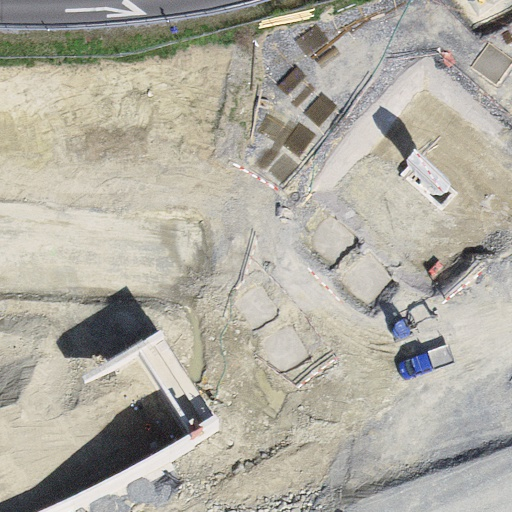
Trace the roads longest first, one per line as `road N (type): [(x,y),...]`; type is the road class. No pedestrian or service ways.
road 1 (primary): [(511,266),(201,260),(0,240)]
road 2 (primary): [(178,377),(292,299),(432,176),(511,72)]
road 3 (primary): [(178,377),(0,458)]
